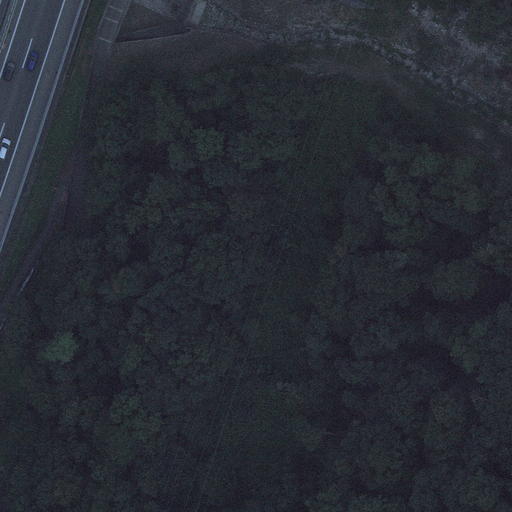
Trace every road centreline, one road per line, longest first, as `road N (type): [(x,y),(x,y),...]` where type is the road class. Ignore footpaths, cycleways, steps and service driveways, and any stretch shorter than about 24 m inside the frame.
road 1 (track): [(0,504),(31,429),(75,197)]
road 2 (track): [(75,197),(103,37),(119,0)]
road 3 (motorway): [(0,131),(43,0)]
